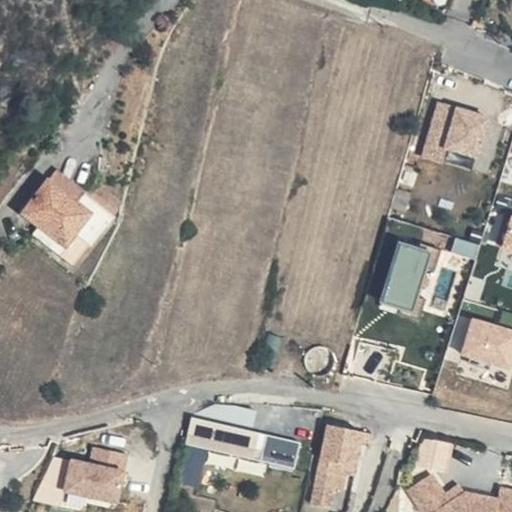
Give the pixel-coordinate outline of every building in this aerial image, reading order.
[(425,152),(480,167),(494,112),(439,98),(425,152)] [(52,215),(21,191),(0,216),(0,227),(13,239),(41,260),(49,251),(63,262),(88,230),(59,206),(52,215)] [(424,315),(444,249),(403,237),(383,303),(424,315)] [(41,260),(13,239),(4,250),(47,284),(63,262),(49,251),(41,260)] [(511,367),(511,325),(474,314),(462,352),(511,367)] [(302,438),(191,414),(186,440),(296,465),(302,438)] [(366,430),(330,424),(319,488),(315,500),(335,504),(339,485),(349,487),(352,471),(353,463),(361,464),(365,437),(366,430)] [(376,431),(366,430),(365,437),(375,439),(376,431)] [(127,454),(94,447),(90,465),(123,472),(127,454)] [(72,461),(66,491),(116,502),(123,472),(90,465),(72,461)] [(361,464),(353,463),(352,471),(359,472),(361,464)] [(414,468),(391,482),(408,511),(511,511),(511,494),(485,489),(483,500),(450,494),(445,497),(435,503),(433,500),(414,468)] [(443,493),(433,500),(435,503),(445,497),(443,493)]
